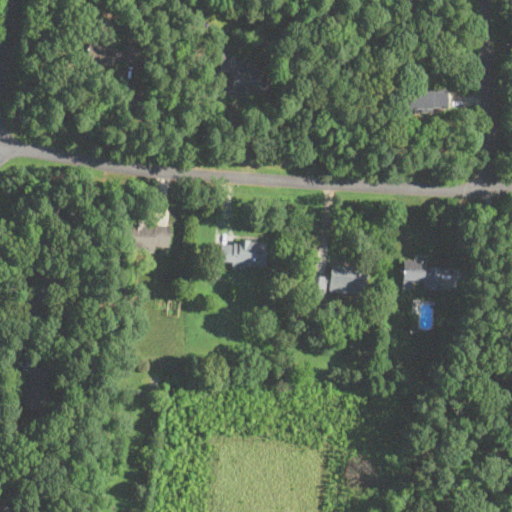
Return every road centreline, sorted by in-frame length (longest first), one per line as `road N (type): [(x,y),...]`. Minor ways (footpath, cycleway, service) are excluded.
road 1 (residential): [(0,146),(127,169),(511,182)]
road 2 (residential): [(485,186),(482,0)]
